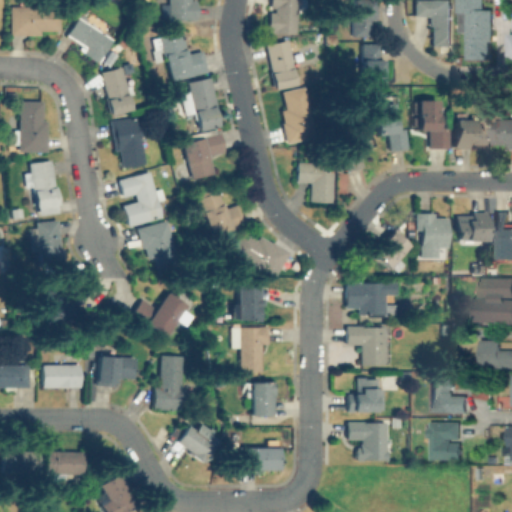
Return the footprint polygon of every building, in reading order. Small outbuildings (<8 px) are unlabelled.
[(195,0),(195,18),(160,19),(160,3),(167,3),(167,0),(195,0)] [(296,0),(294,33),(266,31),(268,11),(274,12),(274,7),(270,6),(270,0),(296,0)] [(373,0),(373,21),(367,20),(367,36),(349,35),(349,0),(373,0)] [(452,0),(452,46),(427,46),(427,16),(411,16),(411,0),(452,0)] [(487,0),(487,11),(492,11),(494,10),(494,41),(491,41),(491,64),(466,64),(466,11),(459,11),(459,0),(487,0)] [(59,6),(58,29),(38,29),(39,33),(9,33),(9,6),(59,6)] [(113,38),(97,62),(80,52),(84,47),(65,35),(78,16),(113,38)] [(181,30),(186,54),(201,51),(205,71),(169,79),(164,56),(162,57),(158,35),(181,30)] [(295,83),(273,88),(264,44),(286,39),(295,83)] [(382,59),(382,79),(359,79),(359,42),(379,43),(379,59),(382,59)] [(100,62),(110,49),(116,54),(107,67),(100,62)] [(131,109),(110,114),(99,71),(120,66),(131,109)] [(213,106),(218,125),(198,130),(194,113),(184,116),(178,92),(187,90),(185,81),(208,76),(215,106),(213,106)] [(310,136),(283,140),(277,90),(304,87),(310,136)] [(45,120),(44,151),(17,150),(18,100),(41,101),(41,120),(45,120)] [(447,126),(447,147),(427,147),(427,130),(415,130),(415,100),(437,100),(437,126),(447,126)] [(389,102),(394,130),(401,129),(405,146),(387,150),(384,133),(374,134),(369,106),(389,102)] [(136,115),(144,162),(120,167),(117,149),(113,150),(108,120),(136,115)] [(486,128),(486,144),(468,143),(468,146),(453,146),(454,118),(482,119),(482,128),(486,128)] [(361,167),(344,171),(340,153),(348,151),(342,125),(362,120),(369,147),(356,150),(361,167)] [(511,120),(511,143),(495,144),(494,121),(511,120)] [(212,172),(190,177),(181,141),(218,132),(223,150),(207,154),(212,172)] [(49,160),(56,203),(54,203),(55,212),(40,214),(39,205),(34,206),(31,186),(24,187),(22,172),(28,171),(27,163),(49,160)] [(331,171),(330,201),(307,200),(308,182),(295,181),(296,161),(318,162),(318,170),(331,171)] [(148,171),(159,216),(125,224),(120,204),(134,200),(133,193),(123,197),(117,180),(148,171)] [(216,185),(224,208),(238,203),(245,223),(211,235),(203,213),(193,216),(187,198),(194,195),(193,193),(216,185)] [(10,210),(20,208),(22,218),(11,219),(10,210)] [(485,211),(485,240),(467,240),(467,238),(457,238),(457,231),(454,231),(454,215),(470,214),(470,211),(485,211)] [(510,228),(511,228),(511,258),(503,258),(503,243),(491,243),(491,232),(495,232),(495,211),(510,212),(510,228)] [(445,217),(445,246),(435,246),(435,256),(418,256),(419,244),(419,230),(414,230),(414,212),(432,212),(432,217),(445,217)] [(166,219),(179,268),(155,274),(151,256),(146,257),(143,246),(141,247),(135,227),(166,219)] [(62,269),(40,272),(34,224),(55,221),(62,269)] [(242,230),(256,239),(258,235),(270,242),(271,241),(287,251),(272,276),(230,250),(242,230)] [(404,249),(381,269),(366,253),(389,232),(404,249)] [(477,276),(511,277),(511,299),(511,322),(469,321),(470,295),(476,296),(477,276)] [(77,281),(78,320),(42,320),(42,281),(77,281)] [(394,282),(394,294),(384,294),(383,312),(356,312),(356,307),(344,306),(345,281),(394,282)] [(257,291),(256,321),(236,320),(237,290),(257,291)] [(183,304),(162,336),(129,314),(140,298),(154,308),(165,292),(183,304)] [(382,325),(382,364),(358,364),(358,343),(345,343),(345,325),(382,325)] [(265,326),(265,343),(260,343),(260,370),(238,370),(238,346),(229,346),(229,326),(265,326)] [(511,368),(483,368),(483,342),(502,342),(502,349),(511,349),(511,368)] [(180,355),(179,387),(183,388),(182,409),(152,408),(153,386),(157,386),(158,354),(180,355)] [(97,355),(116,357),(116,355),(132,357),(130,377),(115,375),(114,384),(95,382),(97,355)] [(25,356),(24,365),(35,365),(35,382),(27,382),(27,385),(0,385),(0,363),(10,363),(10,356),(25,356)] [(78,363),(77,388),(41,386),(42,362),(78,363)] [(374,378),(374,391),(383,391),(382,409),(345,408),(345,391),(356,391),(356,378),(374,378)] [(467,396),(467,413),(433,412),(433,379),(456,379),(456,396),(467,396)] [(272,382),(270,415),(246,414),(248,381),(272,382)] [(385,423),(385,460),(357,460),(357,442),(348,442),(348,423),(385,423)] [(457,424),(457,440),(455,440),(454,445),(462,445),(462,460),(432,459),(432,423),(457,424)] [(185,424),(203,436),(205,433),(215,440),(200,462),(186,452),(187,451),(173,441),(185,424)] [(511,425),(506,425),(507,446),(503,446),(504,458),(511,458),(511,425)] [(278,440),(277,470),(228,467),(229,447),(264,448),(264,440),(278,440)] [(37,451),(37,473),(0,472),(1,450),(37,451)] [(81,451),(81,473),(63,473),(63,479),(44,479),(44,450),(81,451)] [(505,464),(505,483),(485,483),(485,464),(505,464)] [(134,507),(124,511),(102,511),(97,503),(105,499),(96,483),(116,472),(134,507)]
